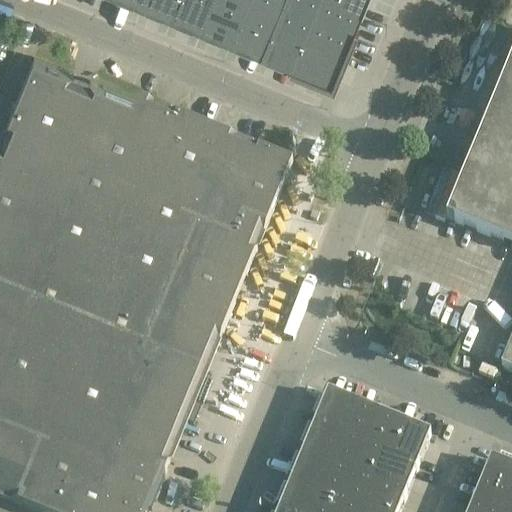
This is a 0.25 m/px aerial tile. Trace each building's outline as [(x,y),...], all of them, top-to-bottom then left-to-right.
[(178,0),(143,0),(143,3),(172,15),(178,0)] [(212,0),(178,0),(172,15),(202,27),(212,0)] [(247,0),(212,0),(202,27),(231,39),(247,0)] [(279,7),(260,0),(247,0),(231,39),(261,51),(279,7)] [(292,64),(315,7),(299,0),(281,0),(279,7),(261,51),(292,64)] [(356,23),(366,0),(317,0),(315,7),(356,23)] [(356,23),(315,7),(292,64),(333,81),(356,23)] [(263,236),(265,230),(292,164),(253,148),(252,150),(236,144),(237,141),(171,114),(170,117),(154,110),(155,108),(89,81),(88,83),(72,77),(73,74),(34,58),(0,140),(0,497),(36,511),(149,511),(170,463),(168,462),(217,343),(219,344),(224,331),(235,304),(246,277),(255,255),(257,251),(256,250),(262,235),(263,236)] [(511,60),(447,219),(511,245),(511,343),(502,368),(511,372),(511,60)] [(316,425),(368,446),(380,416),(328,395),(316,425)] [(380,416),(368,446),(420,467),(432,437),(380,416)] [(304,454),(355,476),(368,446),(316,425),(304,454)] [(368,446),(355,476),(407,497),(420,467),(368,446)] [(291,484),(343,506),(355,476),(304,454),(291,484)] [(475,502),(498,511),(505,511),(511,496),(511,469),(491,461),(475,502)] [(355,476),(343,506),(358,511),(401,511),(407,497),(355,476)] [(340,511),(343,506),(291,484),(279,511),(340,511)] [(498,511),(475,502),(470,511),(498,511)]
